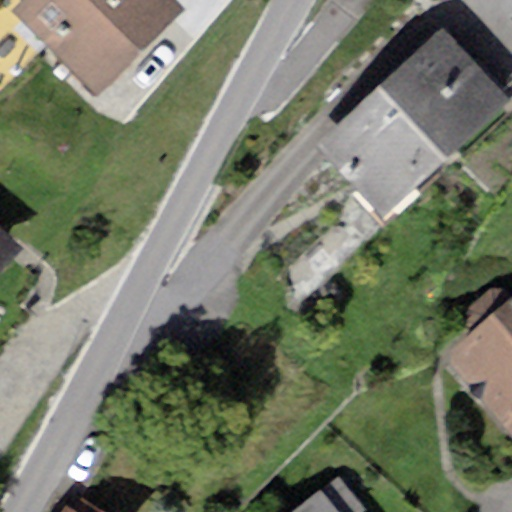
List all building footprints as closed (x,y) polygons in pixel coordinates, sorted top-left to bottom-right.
[(183,0),(23,0),(6,21),(116,114),(200,14),(183,0)] [(442,28),(316,147),(385,220),(511,101),(442,28)] [(0,232),(0,283),(25,256),(0,232)] [(511,301),(444,358),(511,440),(511,301)] [(347,511),(329,493),(310,511),(347,511)]
